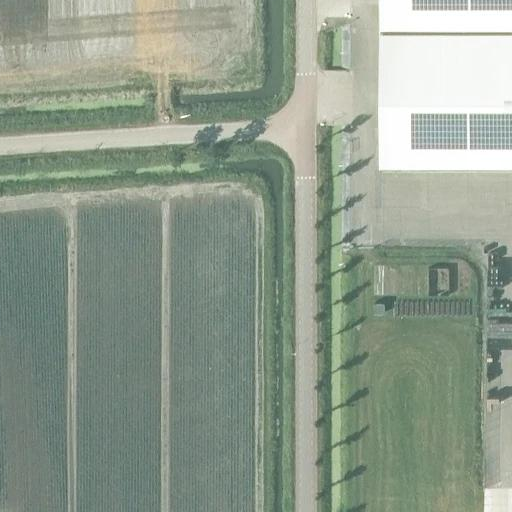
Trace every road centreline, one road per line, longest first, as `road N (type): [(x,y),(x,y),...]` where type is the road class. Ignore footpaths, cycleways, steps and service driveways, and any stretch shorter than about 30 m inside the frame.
road 1 (unclassified): [(306,511),(306,126)]
road 2 (unknown): [(306,126),(338,111),(359,125),(384,180),(486,256),(506,285),(511,318)]
road 3 (unclassified): [(0,145),(306,126)]
road 4 (unclassified): [(306,126),(306,0)]
